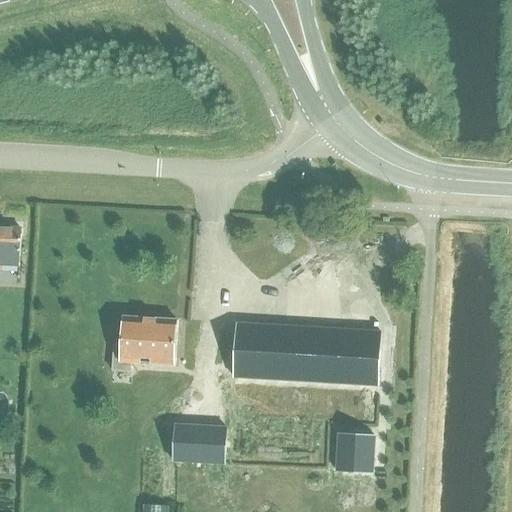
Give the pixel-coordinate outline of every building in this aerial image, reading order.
[(0,227),(0,265),(19,267),(21,229),(0,227)] [(403,229),(365,251),(373,265),(411,244),(403,229)] [(255,232),(253,245),(274,249),(276,236),(255,232)] [(114,344),(112,371),(131,372),(132,364),(175,366),(178,319),(122,316),(120,345),(114,344)] [(378,386),(381,337),(381,332),(237,324),(234,377),(378,386)] [(176,425),(174,461),(225,464),(227,428),(176,425)] [(374,435),(337,433),(335,470),(372,472),(374,435)]
